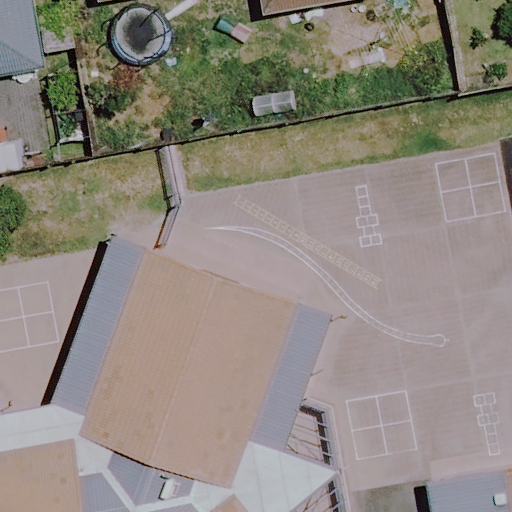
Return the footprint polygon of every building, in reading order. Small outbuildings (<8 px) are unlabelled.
[(0,0),(0,74),(46,66),(34,0),(0,0)] [(101,0),(102,1),(108,0),(265,0),(268,16),(356,0),(101,0)] [(314,287),(172,236),(104,424),(247,474),(314,287)] [(111,511),(102,444),(0,457),(0,511),(111,511)] [(511,511),(511,466),(453,476),(458,511),(511,511)]
